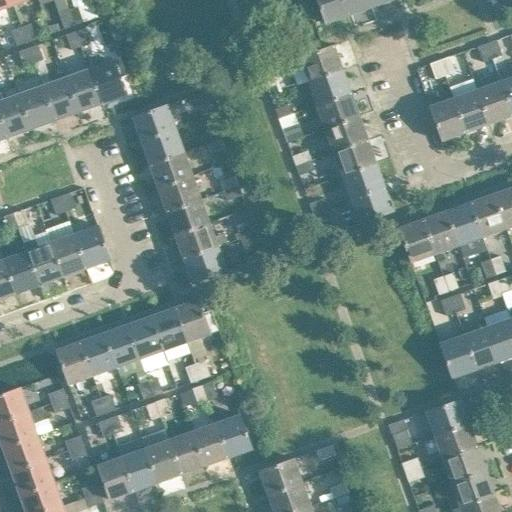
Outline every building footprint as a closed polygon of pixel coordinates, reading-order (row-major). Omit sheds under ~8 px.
[(0,0),(0,10),(13,5),(11,0),(0,0)] [(347,16),(341,0),(315,0),(324,25),(347,16)] [(372,8),(368,0),(341,0),(347,16),(372,8)] [(488,12),(503,6),(500,0),(489,0),(484,2),(488,12)] [(78,7),(68,11),(73,26),(83,22),(78,7)] [(73,26),(68,11),(58,14),(64,29),(73,26)] [(30,24),(21,27),(26,43),(36,39),(30,24)] [(26,43),(21,27),(11,31),(16,46),(26,43)] [(91,43),(85,28),(75,32),(81,47),(91,43)] [(81,47),(75,32),(66,35),(71,50),(81,47)] [(502,55),(496,40),(486,44),(491,59),(502,55)] [(491,59),(486,44),(477,47),(482,62),(491,59)] [(43,60),(37,45),(28,49),(33,64),(43,60)] [(342,70),(334,46),(299,58),(308,83),(342,70)] [(33,64),(28,49),(18,52),(24,67),(33,64)] [(454,73),(449,57),(439,61),(444,76),(454,73)] [(126,95),(114,60),(90,69),(102,103),(126,95)] [(444,76),(439,61),(429,64),(434,80),(444,76)] [(280,76),(276,67),(261,72),(265,82),(280,76)] [(102,103),(90,69),(66,77),(78,112),(102,103)] [(351,93),(342,70),(308,83),(316,106),(351,93)] [(78,112),(66,77),(42,86),(54,120),(78,112)] [(511,77),(500,82),(511,115),(511,77)] [(511,116),(511,115),(500,82),(476,90),(489,125),(511,116)] [(54,120),(42,86),(18,94),(31,128),(54,120)] [(489,125),(476,90),(453,99),(465,134),(489,125)] [(192,107),(208,102),(204,92),(189,97),(192,107)] [(360,118),(351,93),(316,106),(325,130),(360,118)] [(31,128),(18,94),(0,100),(0,116),(7,137),(31,128)] [(465,134),(453,99),(428,108),(441,142),(465,134)] [(176,129),(168,105),(133,117),(142,141),(176,129)] [(278,120),(294,114),(290,105),(275,111),(278,120)] [(297,124),(294,114),(278,120),(282,130),(297,124)] [(368,141),(360,118),(325,130),(333,153),(368,141)] [(185,153),(176,129),(142,141),(150,165),(185,153)] [(206,145),(222,140),(218,130),(203,136),(206,145)] [(225,149),(222,140),(206,145),(210,155),(225,149)] [(376,165),(368,141),(333,153),(342,177),(376,165)] [(295,167),(311,161),(307,152),(292,158),(295,167)] [(193,177),(185,153),(150,165),(159,189),(193,177)] [(314,172),(311,161),(295,167),(299,177),(314,172)] [(385,188),(376,165),(342,177),(350,200),(385,188)] [(202,200),(193,177),(159,189),(167,212),(202,200)] [(238,187),(235,177),(220,183),(223,192),(238,187)] [(227,202),(242,197),(238,187),(223,192),(227,202)] [(393,212),(385,188),(350,200),(359,225),(393,212)] [(511,226),(511,188),(494,194),(506,229),(511,226)] [(76,208),(70,193),(61,196),(67,212),(76,208)] [(506,229),(494,194),(470,203),(482,237),(506,229)] [(67,212),(61,196),(51,200),(56,216),(67,212)] [(312,214),(328,208),(324,199),(309,205),(312,214)] [(210,223),(202,200),(167,212),(176,236),(210,223)] [(482,237),(470,203),(446,211),(458,245),(482,237)] [(331,218),(328,208),(312,214),(316,224),(331,218)] [(28,225),(23,210),(14,213),(19,229),(28,225)] [(458,245),(446,211),(423,219),(434,254),(458,245)] [(19,229),(14,213),(4,217),(9,232),(19,229)] [(434,254),(423,219),(399,228),(411,262),(434,254)] [(219,247),(210,223),(176,236),(184,259),(219,247)] [(255,234),(252,225),(237,230),(240,239),(255,234)] [(111,260),(98,226),(75,234),(87,269),(111,260)] [(87,269),(75,234),(51,243),(63,277),(87,269)] [(243,249),(259,244),(255,234),(240,239),(243,249)] [(63,277),(51,243),(38,247),(36,240),(24,244),(27,251),(39,286),(63,277)] [(227,271),(219,247),(184,259),(193,284),(227,271)] [(39,286),(27,251),(3,260),(16,294),(39,286)] [(499,256),(490,260),(495,275),(505,272),(499,256)] [(0,300),(16,294),(3,260),(0,261),(0,300)] [(495,275),(490,260),(480,263),(486,279),(495,275)] [(452,273),(442,276),(447,292),(457,289),(452,273)] [(447,292),(442,276),(432,280),(438,295),(447,292)] [(511,292),(511,291),(507,278),(497,281),(502,296),(511,292)] [(502,296),(497,281),(488,284),(493,300),(502,296)] [(465,310),(459,295),(450,298),(455,313),(465,310)] [(455,313),(450,298),(440,302),(445,317),(455,313)] [(204,313),(199,299),(175,307),(187,342),(200,337),(211,333),(219,331),(211,310),(204,313)] [(187,342),(175,307),(151,316),(163,351),(187,342)] [(163,351),(151,316),(128,324),(140,359),(163,351)] [(511,356),(511,323),(510,318),(487,327),(499,361),(511,356)] [(140,359),(128,324),(104,333),(116,367),(140,359)] [(499,361),(487,327),(463,335),(475,370),(499,361)] [(116,367),(104,333),(80,341),(93,376),(116,367)] [(475,370),(463,335),(438,344),(451,378),(475,370)] [(93,376),(80,341),(56,350),(69,385),(93,376)] [(204,361),(195,364),(200,380),(210,376),(204,361)] [(200,380),(195,364),(185,368),(191,383),(200,380)] [(157,378),(148,381),(153,397),(163,393),(157,378)] [(153,397),(148,381),(138,385),(144,400),(153,397)] [(217,397),(212,382),(202,385),(208,401),(217,397)] [(208,401),(202,385),(193,389),(198,404),(208,401)] [(0,422),(29,412),(20,388),(0,395),(0,422)] [(52,404),(67,399),(64,389),(48,395),(52,404)] [(110,395),(101,398),(106,413),(116,410),(110,395)] [(106,413),(101,398),(91,402),(96,417),(106,413)] [(55,413),(70,408),(67,399),(52,404),(55,413)] [(170,414),(165,399),(155,402),(161,418),(170,414)] [(469,425),(460,400),(426,412),(435,437),(469,425)] [(161,418),(155,402),(146,406),(151,421),(161,418)] [(37,436),(29,412),(0,422),(0,440),(3,448),(37,436)] [(252,449),(240,415),(215,424),(227,458),(252,449)] [(123,431),(118,416),(108,419),(113,434),(123,431)] [(113,434),(108,419),(98,423),(104,438),(113,434)] [(407,431),(403,420),(388,425),(392,436),(407,431)] [(227,458),(215,424),(192,432),(204,466),(227,458)] [(477,448),(469,425),(435,437),(443,460),(477,448)] [(204,466),(192,432),(168,440),(180,474),(204,466)] [(46,460),(37,436),(3,448),(11,472),(46,460)] [(84,446),(80,436),(65,442),(68,452),(84,446)] [(180,474),(168,440),(145,449),(157,483),(180,474)] [(332,445),(316,451),(320,461),(335,455),(332,445)] [(72,461),(87,455),(84,446),(68,452),(72,461)] [(486,472),(477,448),(443,460),(451,484),(486,472)] [(157,483),(145,449),(121,457),(133,491),(157,483)] [(133,491),(121,457),(97,466),(109,500),(133,491)] [(405,473),(420,468),(417,458),(401,463),(405,473)] [(303,484),(294,459),(259,471),(268,496),(303,484)] [(308,464),(310,475),(332,471),(330,459),(308,464)] [(54,483),(46,460),(11,472),(20,495),(54,483)] [(424,478),(420,468),(405,473),(408,484),(424,478)] [(494,495),(486,472),(451,484),(460,508),(494,495)] [(50,511),(63,508),(54,483),(20,495),(25,511),(50,511)] [(101,494),(97,484),(82,489),(85,499),(101,494)] [(295,511),(311,507),(303,484),(268,496),(273,511),(295,511)] [(333,499),(349,493),(345,484),(330,490),(333,499)] [(337,509),(352,503),(349,493),(333,499),(337,509)] [(89,509),(104,504),(101,494),(85,499),(89,509)] [(499,511),(494,495),(460,508),(451,510),(451,511),(499,511)]
